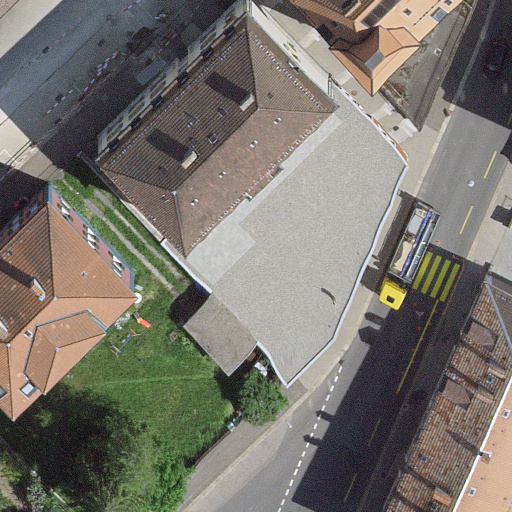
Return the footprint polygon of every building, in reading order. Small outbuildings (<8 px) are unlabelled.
[(0,0),(0,8),(8,0),(0,0)] [(335,81),(256,0),(236,0),(191,44),(97,135),(180,220),(185,224),(244,167),(249,173),(279,143),(275,139),(335,81)] [(427,0),(319,0),(372,54),(427,0)] [(366,113),(335,81),(275,139),(279,143),(249,173),(244,167),(185,224),(180,220),(161,238),(214,293),(256,336),(288,369),(323,335),(334,324),(407,156),(366,113)] [(0,229),(0,374),(13,388),(134,270),(48,182),(0,229)] [(511,294),(481,282),(427,408),(511,444),(511,294)] [(256,336),(214,293),(200,307),(186,320),(228,363),(256,336)] [(511,444),(427,408),(382,511),(506,511),(511,498),(511,444)] [(96,499),(108,511),(138,511),(146,505),(168,483),(142,455),(96,499)]
